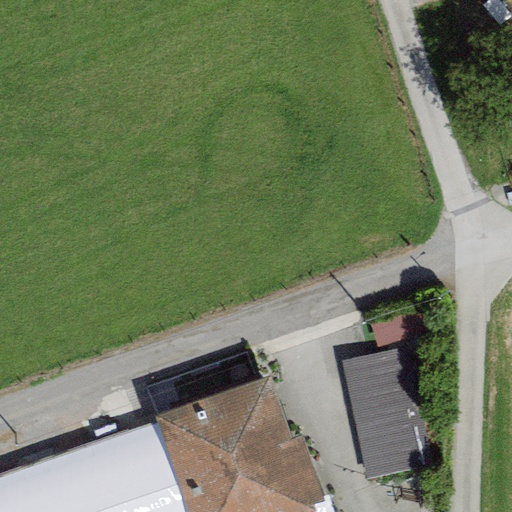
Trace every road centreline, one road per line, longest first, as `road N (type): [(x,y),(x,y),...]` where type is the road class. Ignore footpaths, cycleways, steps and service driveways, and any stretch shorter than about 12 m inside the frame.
road 1 (track): [(395,0),(476,251)]
road 2 (track): [(476,251),(466,511)]
